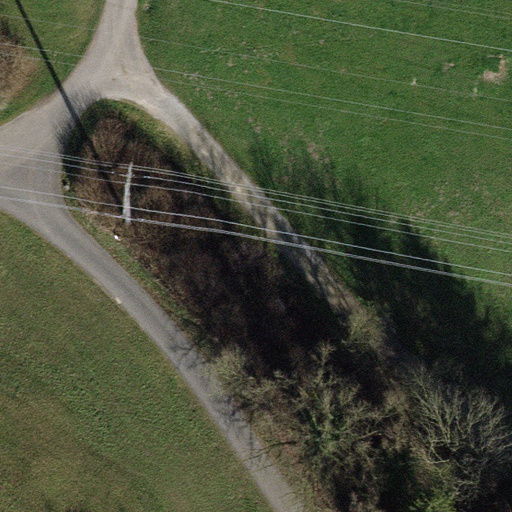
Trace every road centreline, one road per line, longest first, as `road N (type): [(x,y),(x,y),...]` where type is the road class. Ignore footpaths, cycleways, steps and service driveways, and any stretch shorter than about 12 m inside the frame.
road 1 (track): [(115,60),(283,236),(511,450)]
road 2 (residential): [(301,511),(149,315),(57,227),(0,189)]
road 3 (unclassified): [(122,0),(115,60),(0,171)]
